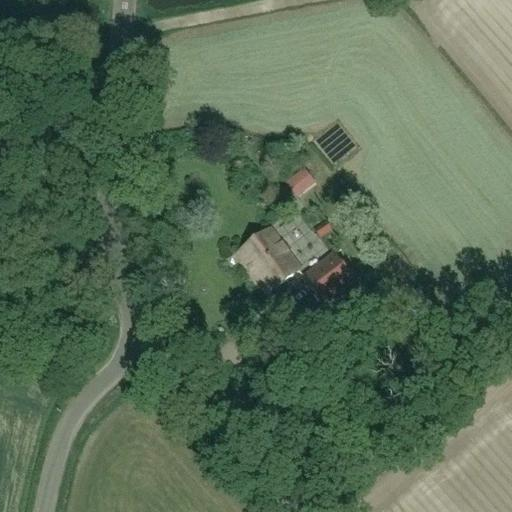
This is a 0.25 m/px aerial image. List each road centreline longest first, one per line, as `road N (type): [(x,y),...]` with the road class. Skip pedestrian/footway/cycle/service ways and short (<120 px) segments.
road 1 (tertiary): [(150,344),(126,298),(108,219),(126,0)]
road 2 (tertiary): [(294,511),(150,344)]
road 3 (unclassified): [(49,511),(65,439),(97,380),(150,344)]
